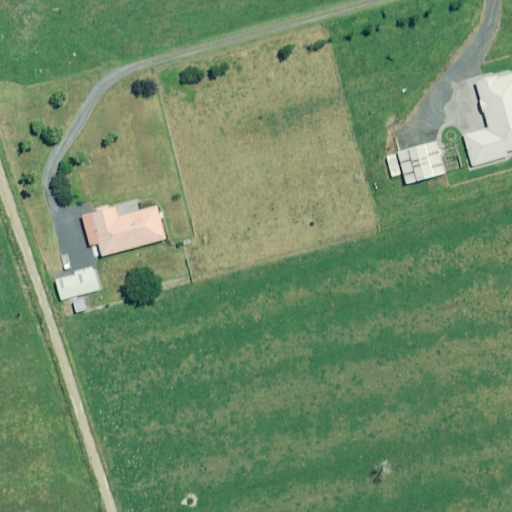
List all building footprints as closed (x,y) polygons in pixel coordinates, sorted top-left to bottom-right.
[(511,74),(478,83),(484,105),(486,105),(492,128),(466,135),(474,166),(509,157),(508,152),(511,150),(511,74)] [(447,174),(439,142),(399,152),(408,184),(447,174)] [(397,156),(385,158),(389,177),(400,174),(397,156)] [(120,217),(117,207),(110,209),(109,205),(98,209),(98,212),(84,216),(92,246),(101,244),(104,256),(168,239),(159,206),(120,217)] [(101,289),(96,270),(65,279),(63,273),(56,275),(63,300),(101,289)] [(89,310),(85,299),(75,302),(78,313),(89,310)]
